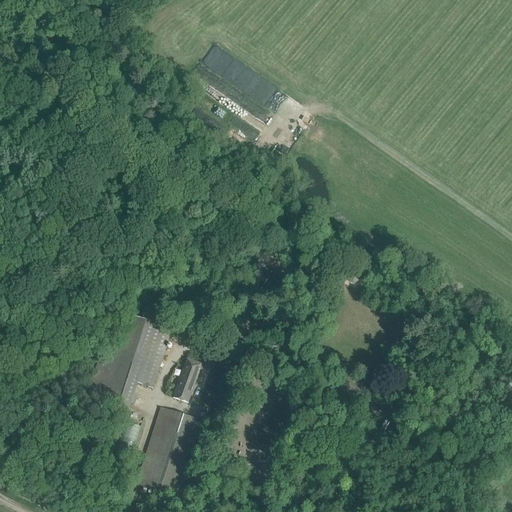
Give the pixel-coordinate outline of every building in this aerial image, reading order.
[(346,274),(347,281),(354,284),(360,280),(360,274),(353,270),(346,274)] [(262,288),(271,293),(280,277),(271,273),(262,288)] [(95,374),(87,399),(128,412),(137,385),(152,390),(171,330),(132,318),(121,352),(104,346),(101,354),(95,374)] [(173,398),(188,404),(202,365),(187,360),(173,398)] [(181,500),(206,423),(161,409),(137,486),(181,500)] [(241,463),(235,475),(245,480),(251,469),(241,463)]
